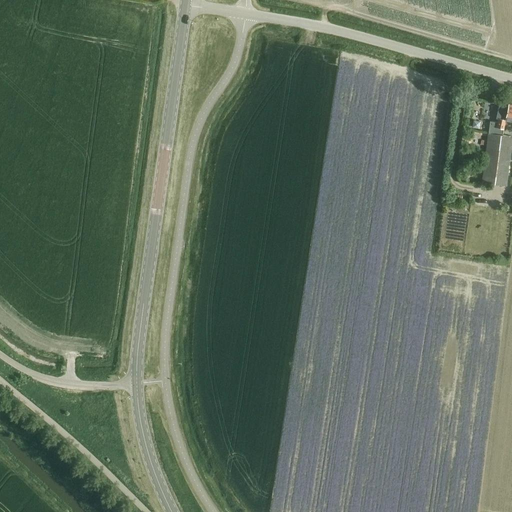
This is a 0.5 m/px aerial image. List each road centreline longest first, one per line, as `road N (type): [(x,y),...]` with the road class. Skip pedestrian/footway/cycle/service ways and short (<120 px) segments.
road 1 (secondary): [(136,387),(184,6)]
road 2 (unclassified): [(511,79),(310,26),(184,6)]
road 3 (unclassified): [(145,511),(0,380)]
road 4 (unclassified): [(136,387),(48,379),(0,355)]
road 5 (secondary): [(172,511),(140,423),(136,387)]
